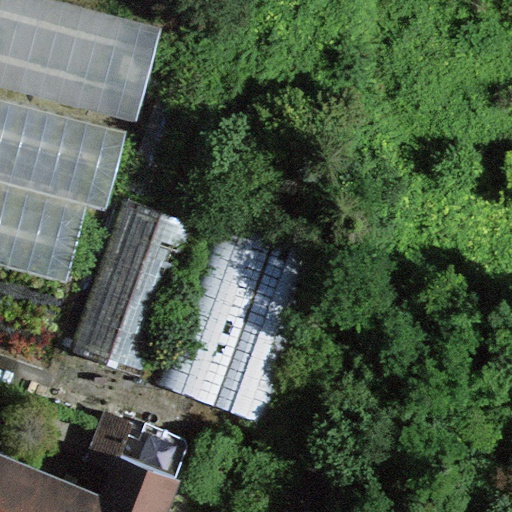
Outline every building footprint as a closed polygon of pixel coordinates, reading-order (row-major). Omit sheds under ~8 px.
[(291,176),(232,155),(154,383),(267,422),(333,235),(278,215),(291,176)] [(65,350),(142,379),(198,224),(120,196),(65,350)] [(411,307),(435,318),(443,300),(419,290),(411,307)] [(119,452),(131,422),(105,411),(89,459),(113,468),(119,452)] [(266,465),(268,463),(209,439),(192,480),(248,504),(250,505),(260,481),(266,465)] [(160,511),(175,473),(119,452),(113,468),(112,474),(104,495),(142,511),(160,511)] [(88,490),(0,453),(0,511),(96,511),(104,495),(88,490)] [(276,470),(266,465),(260,481),(270,485),(276,470)] [(104,495),(112,474),(97,468),(88,490),(104,495)] [(142,511),(104,495),(96,511),(142,511)]
